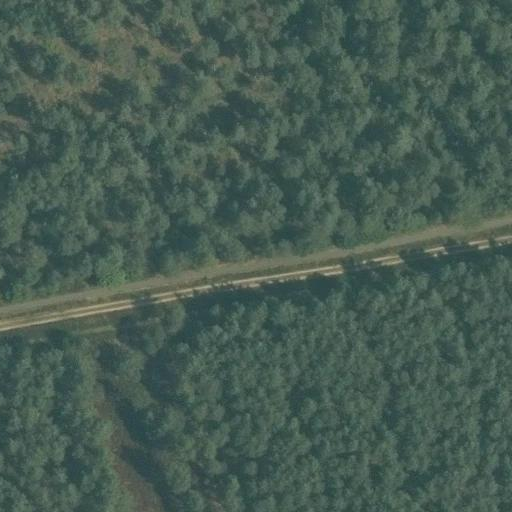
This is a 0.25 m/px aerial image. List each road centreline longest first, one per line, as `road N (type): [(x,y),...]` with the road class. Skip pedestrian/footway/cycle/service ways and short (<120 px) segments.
road 1 (unknown): [(511,260),(0,347)]
road 2 (track): [(0,326),(511,239)]
